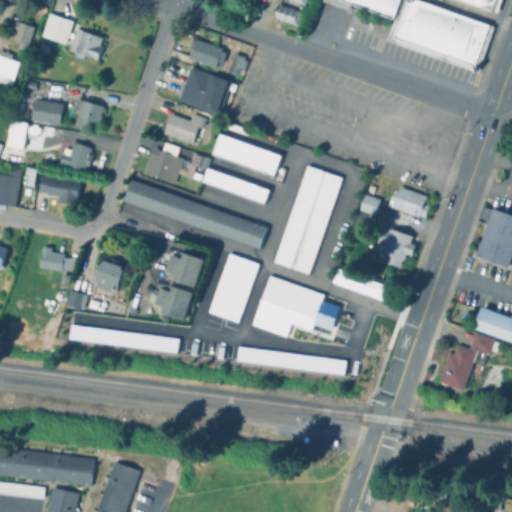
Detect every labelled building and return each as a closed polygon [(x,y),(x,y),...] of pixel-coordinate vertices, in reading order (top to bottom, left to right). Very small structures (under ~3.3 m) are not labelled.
[(350,0),(348,6),(345,12),(314,0),(350,0)] [(492,30),(417,2),(417,0),(350,0),(348,6),(392,22),(385,42),(477,76),(492,30)] [(498,0),(494,17),(449,0),(498,0)] [(0,49),(10,53),(8,57),(17,60),(8,84),(0,81),(0,49)] [(0,163),(19,167),(13,205),(0,202),(0,163)] [(472,330),(493,337),(487,353),(475,348),(460,389),(436,380),(447,351),(451,352),(455,343),(467,347),(472,330)]
